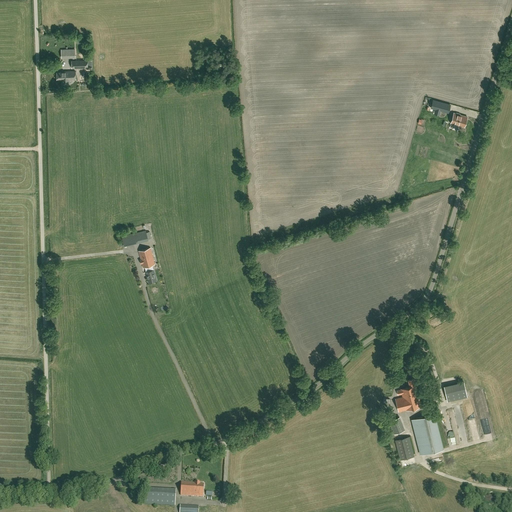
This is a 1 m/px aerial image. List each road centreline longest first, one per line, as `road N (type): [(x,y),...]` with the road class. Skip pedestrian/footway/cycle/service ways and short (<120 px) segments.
road 1 (unclassified): [(214,441),(314,386),(421,301),(511,19)]
road 2 (unclassified): [(49,494),(36,0)]
road 3 (unclassified): [(49,494),(93,487),(214,441)]
road 4 (unknown): [(43,260),(131,252),(154,316)]
